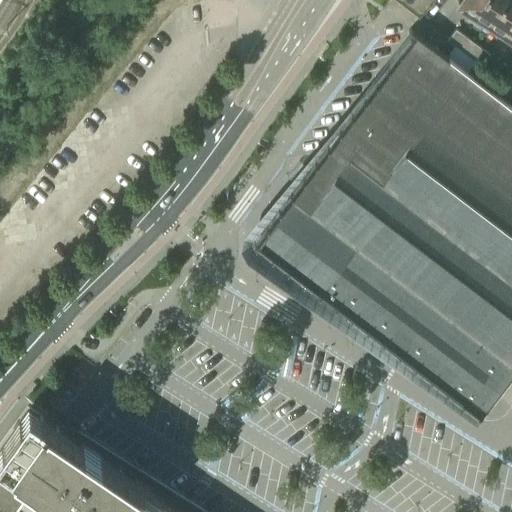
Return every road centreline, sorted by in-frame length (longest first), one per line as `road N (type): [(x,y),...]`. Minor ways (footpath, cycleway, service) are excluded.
road 1 (tertiary): [(82,290),(119,265),(191,190),(327,0)]
road 2 (tertiary): [(291,0),(173,177),(104,253),(82,290)]
road 3 (tertiary): [(82,290),(0,380)]
